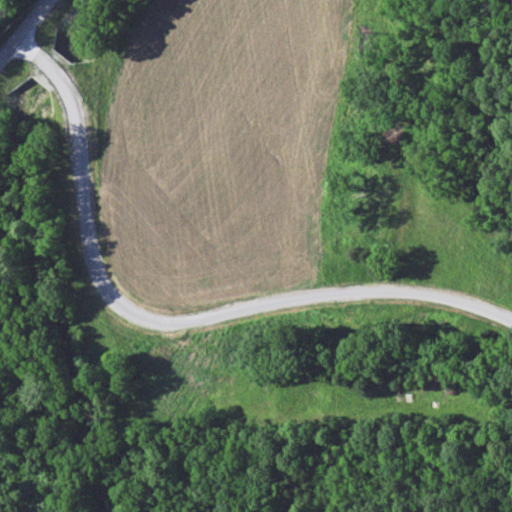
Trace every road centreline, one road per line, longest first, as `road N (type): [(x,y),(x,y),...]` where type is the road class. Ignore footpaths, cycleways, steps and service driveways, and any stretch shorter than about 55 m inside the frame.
road 1 (residential): [(75,128),(88,264),(118,310),(178,323),(311,296),(401,292),(455,300),(511,323)]
road 2 (residential): [(75,128),(58,17),(42,3)]
